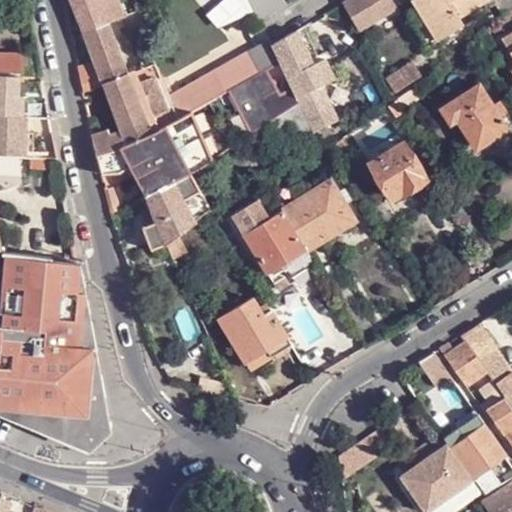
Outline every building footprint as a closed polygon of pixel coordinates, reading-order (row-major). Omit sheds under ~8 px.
[(104,83),(129,72),(108,22),(125,16),(123,10),(118,0),(72,0),(97,63),(104,83)] [(251,0),(252,1),(253,3),(257,13),(261,19),(261,18),(267,15),(284,5),(281,0),(251,0)] [(356,13),(349,0),(348,0),(342,4),(348,13),(349,16),(356,13)] [(394,0),(393,0),(349,0),(356,13),(360,20),(394,0)] [(399,9),(394,0),(360,20),(364,28),(399,9)] [(462,25),(458,19),(448,2),(446,0),(409,0),(413,7),(434,42),(462,25)] [(451,0),(448,2),(458,19),(490,0),(451,0)] [(503,14),(511,7),(511,0),(499,0),(496,2),(503,14)] [(334,8),(340,18),(348,13),(342,4),(334,8)] [(134,6),(123,10),(125,16),(136,12),(134,6)] [(426,47),(434,42),(413,7),(405,12),(426,47)] [(345,27),(353,22),(349,16),(348,13),(340,18),(345,27)] [(498,49),(484,29),(475,36),(476,38),(489,55),(498,49)] [(307,68),(291,34),(273,44),(272,44),(280,62),(289,80),(298,98),(307,93),(316,88),(307,68)] [(262,72),(280,62),(272,44),(273,44),(271,40),(252,50),(262,72)] [(381,64),(395,91),(422,72),(409,49),(381,64)] [(252,50),(216,70),(228,92),(262,72),(252,50)] [(0,73),(20,73),(22,73),(22,57),(0,56),(0,73)] [(316,88),(319,87),(334,80),(326,59),(307,68),(316,88)] [(103,83),(108,96),(122,131),(128,146),(153,134),(180,119),(193,112),(228,92),(216,70),(170,95),(157,62),(129,72),(104,83),(103,83)] [(228,92),(254,132),(272,120),(300,103),(298,98),(289,80),(280,62),(262,72),(228,92)] [(103,83),(104,83),(97,63),(80,68),(85,91),(96,86),(103,83)] [(20,73),(0,73),(0,116),(25,117),(25,96),(20,95),(20,73)] [(509,130),(494,105),(480,84),(441,109),(451,124),(457,121),(469,139),(472,143),(474,145),(479,148),(485,146),(492,141),(509,130)] [(314,109),(323,126),(337,120),(328,101),(330,100),(324,91),(321,92),(319,87),(316,88),(307,93),(314,109)] [(416,98),(411,89),(395,101),(400,110),(416,98)] [(314,131),(321,147),(328,142),(330,141),(323,126),(314,109),(307,93),(298,98),(300,103),(305,114),(314,131)] [(511,118),(500,101),(494,105),(509,130),(511,134),(511,133),(511,118)] [(292,123),(305,114),(300,103),(272,120),(254,132),(262,143),(292,123)] [(393,116),(387,106),(368,120),(375,130),(393,116)] [(180,119),(199,168),(211,161),(193,112),(180,119)] [(292,123),(307,137),(314,131),(305,114),(292,123)] [(0,154),(29,157),(32,120),(0,117),(0,154)] [(148,198),(174,183),(191,173),(199,168),(180,119),(153,134),(128,146),(98,156),(102,174),(117,172),(136,165),(148,198)] [(94,136),(98,156),(128,146),(122,131),(111,134),(109,131),(105,132),(94,136)] [(307,137),(300,142),(307,154),(321,147),(314,131),(307,137)] [(350,146),(344,137),(331,146),(337,155),(350,146)] [(381,149),(385,155),(404,144),(400,138),(381,149)] [(404,144),(385,155),(372,162),(391,196),(403,189),(405,191),(425,179),(404,144)] [(174,183),(198,223),(209,215),(214,211),(191,173),(174,183)] [(299,201),(284,211),(307,249),(356,220),(349,209),(340,193),(333,181),(320,188),(317,190),(299,201)] [(294,193),(299,201),(317,190),(314,185),(312,182),(294,193)] [(167,244),(180,236),(198,223),(174,183),(148,198),(158,223),(166,245),(167,246),(168,246),(167,244)] [(340,193),(349,209),(355,205),(346,189),(340,193)] [(235,216),(246,235),(269,273),(274,270),(282,265),(284,264),(307,249),(284,211),(271,219),(260,200),(235,216)] [(153,250),(166,245),(158,223),(146,228),(153,250)] [(168,246),(174,260),(189,252),(180,236),(167,244),(168,246)] [(307,249),(284,264),(292,278),(314,264),(309,257),(311,256),(307,249)] [(17,253),(3,252),(0,286),(0,311),(2,312),(1,324),(0,324),(0,406),(88,446),(109,433),(104,400),(88,317),(85,296),(84,290),(78,261),(66,260),(53,259),(49,258),(17,253)] [(250,369),(292,344),(268,305),(260,309),(253,298),(219,318),(250,369)] [(480,323),(461,335),(465,340),(477,359),(496,347),(480,323)] [(486,371),(479,361),(477,359),(465,340),(452,349),(445,354),(466,385),(486,371)] [(448,343),(441,347),(445,354),(452,349),(448,343)] [(511,370),(496,347),(477,359),(479,361),(486,371),(498,388),(503,396),(511,408),(511,370)] [(452,376),(434,352),(420,361),(437,386),(452,376)] [(503,396),(498,388),(490,392),(491,395),(496,401),(503,396)] [(496,401),(491,395),(487,398),(487,399),(491,404),(496,401)] [(505,433),(511,426),(511,408),(503,396),(496,401),(491,404),(487,407),(505,433)] [(487,399),(480,404),(483,409),(487,407),(491,404),(487,399)] [(464,424),(478,415),(469,403),(455,412),(464,424)] [(465,435),(484,423),(478,415),(464,424),(460,427),(465,435)] [(401,428),(395,420),(339,460),(344,482),(383,455),(376,445),(401,428)] [(473,478),(501,460),(507,455),(484,423),(465,435),(451,445),(473,478)] [(451,445),(465,435),(460,427),(444,436),(447,441),(451,445)] [(447,441),(444,436),(429,444),(434,451),(423,457),(401,471),(424,509),(473,478),(451,445),(447,441)] [(429,444),(419,451),(423,457),(434,451),(429,444)] [(505,481),(511,477),(511,461),(511,462),(498,470),(505,481)] [(511,511),(511,491),(494,503),(499,511),(511,511)] [(15,499),(1,493),(0,495),(0,506),(10,511),(15,499)] [(43,511),(45,508),(29,502),(24,511),(43,511)]
